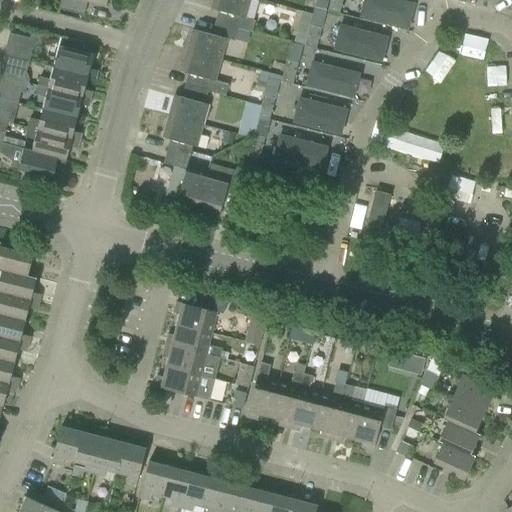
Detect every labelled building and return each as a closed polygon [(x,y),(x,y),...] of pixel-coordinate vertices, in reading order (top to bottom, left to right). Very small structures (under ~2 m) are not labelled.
[(60,0),(58,10),(84,16),(87,2),(105,7),(107,0),(60,0)] [(251,0),(213,0),(210,10),(218,12),(215,24),(237,30),(252,34),(255,23),(245,20),(251,0)] [(330,0),(327,12),(339,15),(342,0),(330,0)] [(416,0),(414,0),(363,0),(361,12),(410,25),(416,0)] [(341,21),(340,21),(334,45),(383,58),(390,34),(341,21)] [(298,23),(293,44),(304,47),(310,26),(298,23)] [(234,42),(237,30),(215,24),(211,35),(192,30),(187,51),(221,61),(227,40),(234,42)] [(310,26),(304,47),(316,50),(321,29),(310,26)] [(235,40),(234,41),(246,44),(249,34),(237,31),(235,40)] [(29,39),(9,34),(4,55),(29,62),(32,50),(27,49),(29,39)] [(61,37),(53,69),(96,79),(98,72),(89,70),(93,56),(82,53),(84,43),(61,37)] [(477,66),(482,48),(462,42),(457,60),(477,66)] [(187,51),(181,73),(188,75),(185,86),(208,93),(211,81),(215,83),(221,61),(187,51)] [(29,62),(4,55),(0,70),(0,77),(29,84),(29,82),(29,79),(28,76),(26,74),(29,62)] [(362,71),(313,58),(306,82),(355,95),(362,71)] [(286,61),(281,82),(292,85),(298,64),(286,61)] [(96,79),(53,69),(50,81),(40,78),(38,87),(90,100),(92,93),(84,90),(87,78),(96,80),(96,79)] [(29,84),(0,77),(0,99),(18,104),(21,94),(25,91),(27,89),(28,87),(29,84)] [(258,81),(255,91),(263,93),(266,83),(258,81)] [(168,117),(203,127),(208,106),(204,104),(208,93),(185,86),(181,98),(174,96),(168,117)] [(90,100),(38,87),(35,96),(45,99),(42,110),(77,119),(80,105),(89,108),(90,100)] [(299,94),(293,118),(342,132),(349,107),(299,94)] [(260,107),(257,118),(269,121),(274,99),(263,96),(260,107)] [(0,113),(15,118),(18,104),(0,99),(0,113)] [(244,103),(236,135),(252,139),(253,136),(257,118),(260,107),(244,103)] [(30,119),(28,129),(80,142),(82,134),(73,132),(77,119),(42,110),(40,122),(30,119)] [(203,127),(168,117),(162,138),(169,140),(166,152),(189,159),(192,147),(196,149),(203,127)] [(32,152),(31,152),(66,161),(69,147),(78,150),(80,142),(28,129),(25,139),(35,141),(32,152)] [(223,132),(220,142),(231,145),(234,135),(223,132)] [(323,169),(330,145),(280,132),(274,156),(323,169)] [(247,157),(259,160),(265,139),(253,136),(252,139),(247,157)] [(64,168),(66,161),(31,152),(32,152),(23,150),(18,171),(52,180),(56,166),(64,168)] [(166,152),(163,164),(174,167),(165,197),(198,206),(208,172),(187,166),(189,159),(166,152)] [(208,172),(198,206),(220,212),(225,194),(237,197),(243,174),(232,170),(229,178),(208,172)] [(373,188),(362,231),(378,234),(388,192),(373,188)] [(144,191),(133,194),(134,199),(137,210),(147,207),(148,206),(147,203),(144,191)] [(268,209),(265,219),(275,222),(278,212),(268,209)] [(437,224),(433,240),(460,247),(464,231),(437,224)] [(1,271),(36,279),(38,272),(29,270),(33,256),(0,247),(0,271),(1,272),(1,271)] [(32,293),(36,279),(1,271),(1,272),(0,276),(0,292),(39,303),(41,295),(32,293)] [(39,303),(0,292),(0,315),(25,322),(28,308),(37,310),(39,303)] [(179,315),(176,325),(211,334),(216,313),(223,315),(226,303),(202,297),(199,308),(176,302),(173,313),(179,315)] [(267,314),(253,310),(245,341),(260,344),(267,314)] [(0,315),(0,337),(28,345),(30,337),(21,335),(25,322),(0,315)] [(168,334),(165,345),(220,359),(222,350),(208,346),(211,334),(176,325),(174,336),(168,334)] [(293,329),(289,342),(310,347),(314,335),(293,329)] [(28,345),(0,337),(0,359),(14,364),(18,350),(26,352),(28,345)] [(220,359),(165,345),(162,355),(168,357),(166,367),(214,380),(220,359)] [(0,359),(0,382),(17,387),(19,379),(11,377),(14,364),(0,359)] [(406,373),(421,377),(424,363),(410,359),(406,373)] [(259,415),(269,418),(278,383),(267,380),(270,366),(260,363),(246,418),(257,421),(259,415)] [(297,364),(295,372),(303,375),(305,366),(297,364)] [(254,368),(240,365),(235,386),(249,389),(254,368)] [(154,387),(209,401),(214,380),(166,367),(163,378),(157,376),(154,387)] [(430,387),(433,389),(439,377),(426,371),(420,383),(430,387)] [(278,426),(289,429),(303,375),(295,372),(294,372),(290,387),(278,383),(269,418),(280,420),(278,426)] [(337,372),(334,382),(335,383),(344,385),(345,385),(348,375),(337,372)] [(303,375),(289,429),(299,432),(300,426),(311,429),(320,394),(308,391),(312,377),(303,375)] [(462,376),(452,397),(485,412),(494,391),(462,376)] [(17,387),(0,382),(0,405),(3,406),(7,392),(15,394),(17,387)] [(344,385),(335,383),(331,397),(320,394),(311,429),(321,431),(320,437),(330,440),(345,385),(344,385)] [(345,385),(330,440),(341,443),(342,437),(353,440),(362,405),(350,402),(354,388),(345,385)] [(235,392),(231,407),(242,410),(246,394),(235,392)] [(452,397),(443,417),(480,434),(482,429),(478,427),(485,412),(452,397)] [(362,405),(353,440),(363,442),(362,448),(373,451),(379,428),(390,431),(396,408),(384,404),(383,411),(362,405)] [(480,434),(443,417),(442,420),(446,422),(438,440),(475,457),(478,451),(473,449),(480,434)] [(411,420),(407,428),(419,433),(422,425),(411,420)] [(60,428),(54,450),(51,463),(62,466),(64,460),(74,463),(82,433),(60,428)] [(83,472),(94,474),(103,439),(82,433),(74,463),(85,465),(83,472)] [(106,471),(116,474),(124,444),(103,439),(94,474),(104,477),(106,471)] [(456,473),(453,479),(463,483),(475,457),(438,440),(437,442),(442,444),(433,463),(456,473)] [(401,442),(395,453),(400,455),(407,458),(412,447),(401,442)] [(124,444),(116,474),(127,476),(125,482),(136,485),(145,450),(124,444)] [(170,468),(148,463),(139,498),(150,501),(152,495),(162,498),(170,468)] [(170,468),(162,498),(172,500),(171,507),(181,509),(191,474),(170,468)] [(181,509),(180,511),(203,511),(204,508),(212,479),(191,474),(181,509)] [(214,511),(225,511),(232,484),(212,479),(204,508),(214,511)] [(232,484),(225,511),(247,511),(253,490),(232,484)] [(41,498),(53,503),(59,506),(64,495),(46,486),(41,498)] [(269,511),(274,495),(253,490),(247,511),(269,511)] [(274,495),(269,511),(292,511),(295,501),(274,495)] [(57,511),(44,506),(26,497),(19,511),(57,511)] [(85,511),(87,504),(77,501),(74,511),(85,511)] [(314,511),(316,506),(295,501),(292,511),(314,511)]
